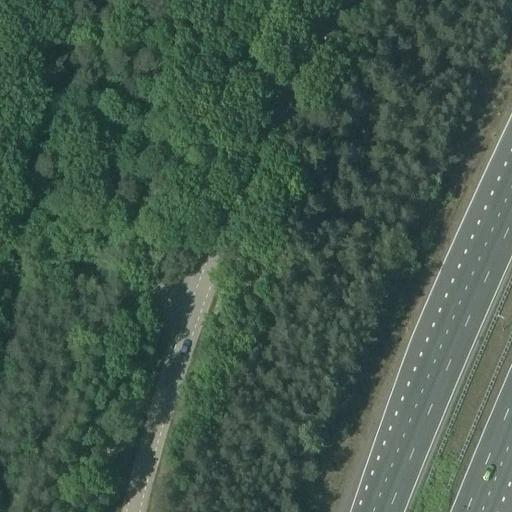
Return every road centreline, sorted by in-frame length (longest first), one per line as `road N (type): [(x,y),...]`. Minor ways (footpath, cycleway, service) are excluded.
road 1 (tertiary): [(128,511),(143,450),(216,276),(247,174),(338,0)]
road 2 (motorway): [(511,201),(382,511)]
road 3 (track): [(0,262),(216,276)]
